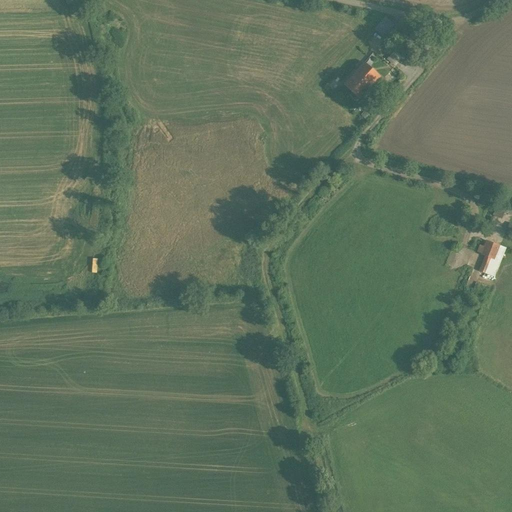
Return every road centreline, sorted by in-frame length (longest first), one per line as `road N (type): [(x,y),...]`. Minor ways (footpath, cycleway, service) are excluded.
road 1 (track): [(329,511),(263,259),(348,152)]
road 2 (unclassified): [(494,0),(460,22),(341,0)]
